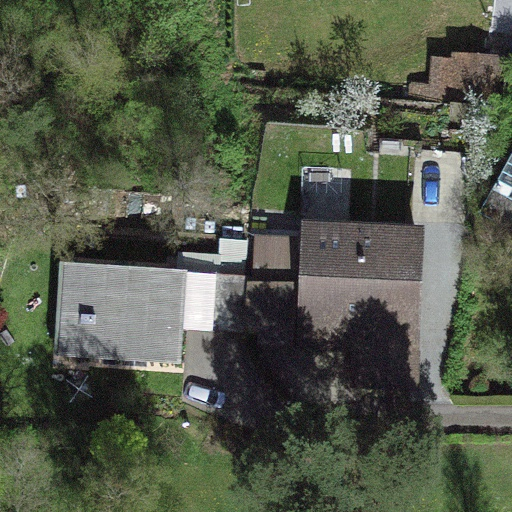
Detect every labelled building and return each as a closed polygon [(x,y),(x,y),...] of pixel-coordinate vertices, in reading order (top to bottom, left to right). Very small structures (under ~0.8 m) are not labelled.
[(456,62),(454,95),(487,96),(489,63),(456,62)] [(511,153),(479,211),(511,230),(511,229),(511,153)] [(416,233),(309,228),(304,326),(361,328),(358,382),(410,385),(416,233)] [(243,332),(246,281),(247,276),(242,276),(245,240),(220,239),(210,330),(243,332)] [(251,281),(246,281),(243,332),(257,333),(257,344),(292,347),(296,247),(253,245),(251,281)] [(59,263),(54,354),(179,362),(184,271),(59,263)]
